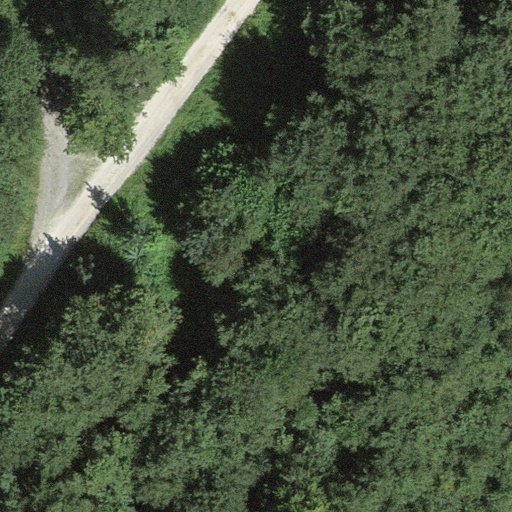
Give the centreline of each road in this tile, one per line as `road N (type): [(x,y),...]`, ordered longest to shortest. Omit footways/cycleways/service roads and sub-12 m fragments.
road 1 (track): [(121,152),(170,205),(189,252),(145,511)]
road 2 (track): [(233,0),(40,264)]
road 3 (track): [(40,264),(38,32),(25,0)]
